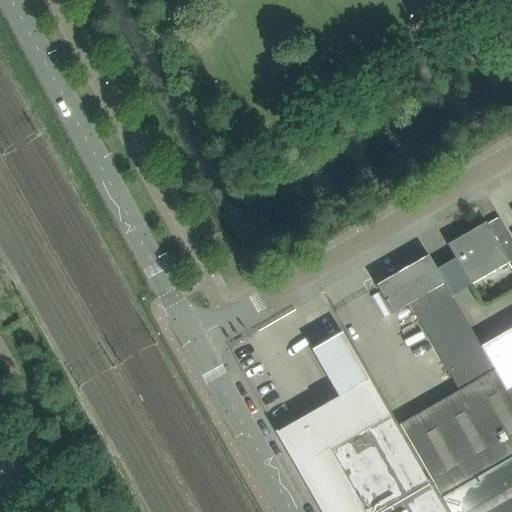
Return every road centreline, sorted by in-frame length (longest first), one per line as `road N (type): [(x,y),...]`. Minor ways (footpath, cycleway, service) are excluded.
road 1 (tertiary): [(194,338),(10,0)]
road 2 (unclassified): [(194,338),(511,155)]
road 3 (tertiary): [(292,511),(194,338)]
